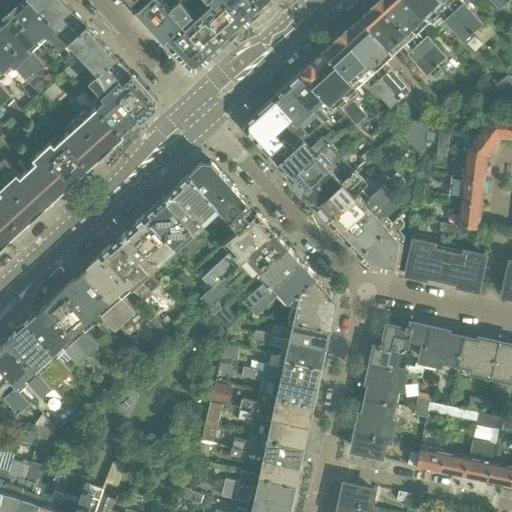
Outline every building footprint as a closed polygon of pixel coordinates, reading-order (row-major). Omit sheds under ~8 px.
[(60,49),(69,41),(31,0),(22,0),(11,10),(36,38),(45,31),(60,49)] [(31,0),(69,41),(87,25),(81,19),(75,13),(63,0),(31,0)] [(146,0),(146,1),(137,9),(179,55),(180,57),(181,57),(189,66),(199,67),(199,66),(211,55),(170,8),(161,0),(146,0)] [(179,0),(178,0),(170,8),(211,55),(228,40),(228,39),(202,11),(195,17),(179,0)] [(202,11),(228,39),(245,24),(222,0),(206,0),(207,1),(208,0),(210,0),(212,2),(202,11)] [(222,0),(245,24),(261,9),(262,9),(254,0),(222,0)] [(254,0),(262,9),(272,0),(254,0)] [(360,18),(388,47),(393,52),(405,41),(411,48),(408,51),(427,73),(436,64),(378,0),(372,6),(372,7),(360,18)] [(378,0),(436,64),(447,54),(417,21),(424,14),(411,0),(378,0)] [(443,18),(463,40),(473,31),(444,0),(411,0),(424,14),(435,25),(443,18)] [(444,0),(473,31),(483,22),(463,0),(444,0)] [(29,45),(36,38),(11,10),(0,20),(0,32),(36,72),(45,63),(29,45)] [(342,34),(400,97),(410,87),(391,66),(387,70),(376,58),(388,47),(360,18),(350,27),(342,34)] [(89,63),(97,73),(115,56),(87,25),(69,41),(73,45),(81,55),(89,63)] [(27,79),(36,72),(0,32),(0,65),(3,69),(11,61),(27,79)] [(324,50),(358,86),(370,76),(374,82),(371,84),(390,105),(400,97),(342,34),(336,39),(336,40),(324,50)] [(65,52),(74,62),(81,55),(73,45),(65,52)] [(301,71),(313,83),(316,80),(356,124),(367,114),(353,99),(362,91),(358,86),(324,50),(312,61),(301,71)] [(81,55),(74,62),(65,70),(72,78),(89,63),(81,55)] [(115,56),(97,73),(140,120),(154,107),(155,107),(156,100),(155,100),(115,56)] [(0,80),(0,71),(3,69),(0,65),(0,99),(2,102),(12,93),(0,80)] [(306,105),(318,119),(333,105),(313,83),(301,71),(286,84),(292,91),(294,90),(300,97),(298,99),(306,105)] [(93,101),(97,105),(124,135),(140,120),(97,73),(88,80),(101,94),(93,101)] [(491,88),(504,103),(511,95),(511,77),(508,73),(491,88)] [(33,86),(39,93),(48,85),(42,78),(33,86)] [(324,136),(329,142),(335,137),(318,119),(306,105),(298,99),(300,97),(294,90),(292,91),(286,84),(272,97),(308,135),(302,140),(310,148),(324,136)] [(272,97),(256,112),(262,119),(263,118),(270,125),(269,127),(291,150),(302,140),(308,135),(272,97)] [(7,106),(8,107),(15,115),(20,110),(12,101),(7,106)] [(86,109),(76,117),(107,150),(124,135),(97,105),(89,112),(86,109)] [(245,128),(277,163),(291,150),(269,127),(270,125),(263,118),(262,119),(256,112),(245,121),(246,123),(246,127),(245,128)] [(501,135),(511,136),(511,115),(493,113),(485,123),(501,135)] [(71,129),(62,136),(89,166),(107,150),(76,117),(67,125),(71,129)] [(420,154),(426,125),(417,118),(400,133),(420,154)] [(485,123),(467,147),(487,155),(501,135),(485,123)] [(425,140),(434,141),(435,132),(427,131),(425,140)] [(449,135),(438,134),(437,143),(436,153),(446,154),(449,135)] [(55,197),(28,167),(20,174),(4,157),(3,157),(0,153),(0,147),(0,148),(6,143),(0,136),(0,188),(2,191),(0,192),(0,206),(17,225),(20,229),(25,225),(38,213),(55,197)] [(36,160),(28,167),(55,197),(89,166),(62,136),(54,143),(51,139),(33,156),(36,160)] [(277,163),(290,178),(297,172),(296,170),(303,164),(305,165),(312,160),(311,158),(329,142),(324,136),(310,148),(302,140),(291,150),(277,163)] [(290,178),(303,191),(330,166),(322,158),(334,148),(329,142),(311,158),(312,160),(305,165),(303,164),(296,170),(297,172),(290,178)] [(484,178),(487,155),(467,147),(464,176),(484,178)] [(303,191),(315,205),(322,199),(321,197),(328,191),(331,193),(338,187),(337,186),(355,169),(350,163),(345,167),(338,159),(331,167),(330,166),(303,191)] [(189,173),(217,205),(218,204),(215,200),(232,185),(211,162),(211,161),(202,161),(189,173)] [(315,205),(328,219),(358,192),(368,183),(355,169),(337,186),(338,187),(331,193),(328,191),(321,197),(322,199),(315,205)] [(179,215),(191,229),(194,233),(204,225),(200,221),(217,205),(189,173),(171,189),(172,190),(187,207),(179,215)] [(394,181),(397,185),(404,180),(400,176),(394,181)] [(481,202),(484,178),(464,176),(463,181),(450,179),(449,195),(461,196),(461,200),(481,202)] [(404,180),(397,185),(401,190),(407,184),(404,180)] [(410,207),(420,208),(424,184),(415,183),(410,207)] [(218,204),(217,205),(237,228),(241,225),(257,212),(232,185),(215,200),(218,204)] [(328,219),(343,236),(389,193),(381,185),(369,195),(369,204),(358,192),(328,219)] [(145,213),(174,244),(191,229),(179,215),(187,207),(172,190),(164,198),(163,197),(145,213)] [(343,236),(358,252),(389,225),(388,224),(378,213),(387,214),(398,204),(389,193),(343,236)] [(478,227),(481,202),(461,200),(460,208),(445,206),(444,223),(440,222),(439,232),(461,235),(463,225),(478,227)] [(0,247),(20,229),(17,225),(0,206),(0,247)] [(241,225),(237,228),(226,239),(234,247),(202,276),(213,287),(222,279),(274,231),(257,212),(241,225)] [(135,254),(147,269),(150,273),(160,265),(156,260),(174,244),(145,213),(127,230),(143,247),(135,254)] [(389,225),(358,252),(369,264),(398,270),(399,268),(403,241),(394,231),(403,224),(403,221),(398,215),(388,224),(389,225)] [(128,284),(138,276),(151,291),(160,283),(150,273),(147,269),(135,254),(143,247),(127,230),(119,238),(118,237),(101,253),(128,283),(128,284)] [(274,231),(222,279),(228,286),(229,284),(252,262),(260,271),(288,246),(274,231)] [(410,260),(408,271),(407,272),(425,276),(426,273),(460,281),(459,284),(477,287),(484,255),(466,251),(465,255),(436,249),(437,244),(415,239),(410,260)] [(288,246),(260,271),(268,279),(243,301),(249,308),(301,261),(288,246)] [(81,271),(126,319),(136,310),(119,291),(128,283),(101,253),(81,271)] [(301,261),(249,308),(256,315),(281,293),(288,301),(297,292),(315,276),(301,261)] [(62,288),(90,318),(98,310),(115,329),(126,319),(81,271),(62,288)] [(315,276),(297,292),(299,293),(294,319),(330,326),(336,299),(315,276)] [(200,299),(214,314),(222,307),(217,302),(232,287),(229,284),(228,286),(222,279),(213,287),(200,299)] [(43,305),(88,354),(99,343),(82,325),(90,318),(62,288),(43,305)] [(26,321),(64,363),(73,356),(78,362),(84,357),(86,364),(99,376),(104,371),(88,354),(43,305),(37,311),(34,310),(28,316),(29,319),(26,321)] [(222,307),(214,314),(221,321),(228,314),(222,307)] [(228,328),(235,328),(238,322),(241,322),(241,319),(239,317),(228,327),(228,328)] [(330,326),(294,319),(291,329),(273,325),(272,333),(326,345),(330,326)] [(8,337),(53,386),(70,370),(64,363),(26,321),(25,322),(22,321),(16,327),(17,330),(8,337)] [(238,322),(235,328),(250,330),(250,322),(248,323),(241,322),(238,322)] [(408,348),(423,352),(429,326),(412,322),(412,326),(406,324),(406,328),(388,325),(389,327),(395,336),(404,350),(408,347),(408,348)] [(389,366),(398,368),(401,351),(404,350),(395,336),(389,327),(388,325),(387,327),(386,333),(384,342),(380,341),(379,346),(375,346),(372,362),(389,366)] [(445,358),(457,361),(462,336),(446,333),(446,330),(429,326),(423,352),(421,359),(425,359),(443,363),(445,358)] [(326,345),(272,333),(256,330),(254,339),(271,342),(287,347),(285,356),(322,364),(326,345)] [(134,340),(143,350),(149,344),(140,335),(134,340)] [(469,369),(491,374),(498,341),(480,337),(480,340),(462,336),(457,361),(470,364),(469,369)] [(0,345),(0,364),(17,384),(25,377),(42,396),(53,386),(8,337),(0,345)] [(511,344),(498,341),(491,374),(511,378),(511,344)] [(249,368),(251,369),(318,383),(322,364),(285,356),(283,367),(253,360),(251,360),(249,368)] [(420,363),(416,362),(404,369),(403,373),(421,377),(425,359),(421,359),(420,363)] [(398,368),(389,366),(372,362),(368,379),(371,380),(367,398),(392,403),(396,385),(400,386),(403,373),(404,369),(398,368)] [(0,397),(5,393),(18,409),(31,399),(17,384),(0,364),(0,397)] [(104,371),(111,379),(119,372),(112,364),(104,371)] [(318,383),(251,369),(249,368),(247,368),(243,367),(241,374),(245,375),(261,379),(259,390),(314,402),(318,383)] [(314,402),(259,390),(256,401),(243,398),(241,407),(309,423),(314,402)] [(213,392),(210,400),(225,404),(229,404),(231,395),(213,392)] [(429,410),(452,416),(454,406),(430,401),(431,399),(419,397),(415,414),(427,417),(429,410)] [(71,405),(77,411),(84,405),(78,398),(71,405)] [(390,412),(392,403),(367,398),(364,414),(360,413),(356,431),(384,437),(389,438),(394,413),(390,412)] [(225,404),(210,400),(209,408),(223,411),(225,404)] [(452,416),(476,422),(478,411),(454,406),(452,416)] [(251,433),(268,437),(304,445),(309,423),(241,407),(239,417),(254,421),(251,433)] [(476,422),(498,427),(500,416),(478,411),(476,422)] [(30,425),(26,431),(39,434),(48,437),(57,429),(42,413),(32,427),(30,425)] [(498,427),(511,430),(511,418),(500,416),(498,427)] [(205,422),(200,440),(211,443),(214,424),(205,422)] [(39,434),(26,431),(21,429),(18,441),(36,445),(39,434)] [(380,454),(381,454),(382,448),(384,437),(356,431),(353,448),(380,454)] [(234,438),(232,448),(300,463),(304,445),(268,437),(266,446),(248,442),(248,441),(234,438)] [(416,466),(443,471),(447,451),(449,444),(422,438),(419,453),(418,456),(416,466)] [(468,476),(489,481),(492,461),(494,454),(496,444),(473,439),(469,456),(472,457),(468,476)] [(211,443),(200,440),(198,453),(208,455),(210,444),(211,443)] [(300,463),(232,448),(230,457),(262,464),(260,474),(296,482),(300,463)] [(75,450),(73,456),(80,458),(82,451),(75,450)] [(410,451),(408,464),(416,466),(418,456),(419,453),(410,451)] [(443,471),(468,476),(472,457),(469,456),(447,451),(443,471)] [(0,455),(0,500),(7,475),(9,470),(0,467),(0,463),(2,456),(0,455)] [(0,500),(0,511),(17,511),(31,465),(12,458),(9,470),(7,475),(0,500)] [(105,481),(117,486),(125,465),(113,460),(113,461),(105,481)] [(197,460),(192,479),(203,481),(207,462),(197,460)] [(58,475),(59,475),(67,478),(71,464),(62,461),(58,475)] [(489,481),(511,486),(511,484),(511,464),(492,461),(489,481)] [(17,511),(37,511),(40,501),(38,501),(41,493),(32,490),(39,468),(31,465),(17,511)] [(239,481),(225,478),(223,486),(292,502),(296,482),(260,474),(242,470),(239,481)] [(51,505),(40,501),(37,511),(57,511),(61,498),(67,478),(59,475),(58,475),(55,474),(51,489),(55,490),(51,505)] [(117,511),(111,509),(115,498),(101,493),(103,488),(101,488),(101,487),(95,485),(87,482),(79,479),(72,501),(61,498),(57,511),(117,511)] [(345,483),(341,500),(369,506),(373,489),(345,483)] [(251,511),(289,511),(292,502),(223,486),(221,495),(253,502),(252,510),(251,511)] [(203,494),(189,490),(187,496),(195,499),(194,503),(199,505),(203,494)] [(397,499),(409,502),(411,493),(398,490),(397,499)] [(372,511),(374,507),(369,506),(341,500),(338,511),(372,511)]
